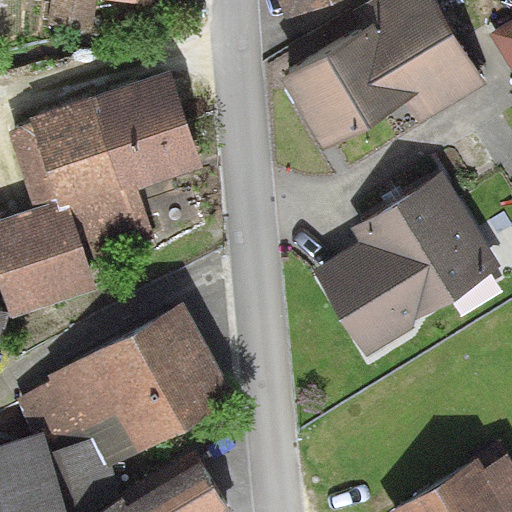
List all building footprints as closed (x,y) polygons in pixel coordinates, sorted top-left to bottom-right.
[(97,0),(51,0),(47,25),(93,32),(97,0)] [(276,0),(283,19),(336,0),(276,0)] [(364,29),(279,79),(322,152),(407,102),(419,123),(486,83),(437,0),(372,0),(353,11),(364,29)] [(511,19),(489,34),(511,69),(511,19)] [(205,167),(171,68),(28,116),(30,122),(8,130),(34,207),(56,200),(60,210),(137,184),(138,189),(205,167)] [(502,268),(444,171),(350,227),(358,242),(313,269),(365,356),(413,327),(414,320),(502,268)] [(34,207),(0,219),(0,283),(11,318),(97,289),(88,262),(155,239),(138,189),(137,184),(60,210),(56,200),(34,207)] [(236,394),(182,302),(49,374),(51,379),(19,398),(33,432),(43,428),(48,441),(91,427),(111,465),(236,394)] [(41,433),(0,445),(0,511),(92,511),(121,494),(94,437),(47,453),(41,433)] [(484,469),(477,458),(389,511),(511,511),(511,460),(508,454),(484,469)] [(230,511),(202,464),(128,507),(123,498),(98,511),(230,511)]
